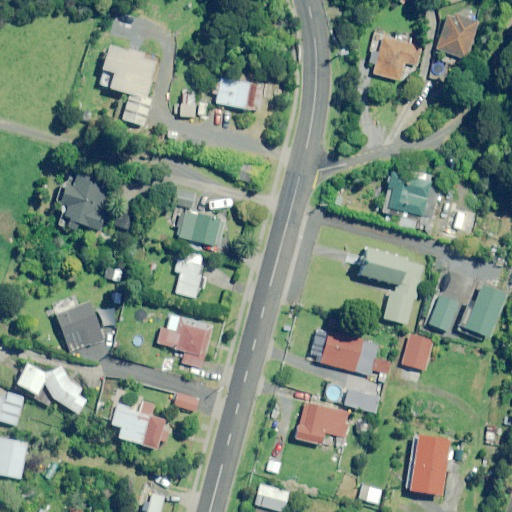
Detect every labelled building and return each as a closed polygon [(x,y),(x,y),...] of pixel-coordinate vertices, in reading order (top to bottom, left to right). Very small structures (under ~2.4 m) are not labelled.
[(455,18),(448,16),(436,49),(466,60),(478,23),(455,16),(455,18)] [(420,48),(382,38),(373,74),(400,81),(404,63),(416,66),(420,48)] [(142,55),(108,46),(98,86),(128,93),(121,119),(145,125),(151,99),(146,97),(155,62),(141,59),(142,55)] [(264,87),(214,77),(211,92),(217,94),(215,103),(259,112),(264,87)] [(196,95),(181,94),(180,116),(195,117),(196,95)] [(420,220),(419,228),(419,230),(434,233),(437,217),(434,216),(437,198),(443,199),(444,191),(428,189),(431,176),(390,169),(382,214),(406,218),(420,220)] [(109,184),(77,174),(73,187),(66,185),(60,204),(67,206),(63,220),(78,224),(100,231),(107,208),(102,206),(109,184)] [(196,191),(176,187),(173,202),(193,206),(196,191)] [(171,227),(180,229),(178,239),(220,247),(225,219),(183,211),(175,210),(171,227)] [(467,217),(452,213),(447,228),(462,233),(467,217)] [(490,217),(474,213),(470,234),(496,240),(498,230),(488,228),(490,217)] [(384,319),(409,326),(425,265),(367,250),(361,276),(393,284),(384,319)] [(203,256),(186,252),(183,262),(177,260),(174,271),(180,273),(175,293),(195,298),(203,268),(200,267),(203,256)] [(163,266),(150,262),(145,279),(159,282),(163,266)] [(120,280),(121,269),(111,269),(110,280),(120,280)] [(508,293),(484,283),(465,328),(464,333),(480,339),(482,335),(489,338),(508,293)] [(459,304),(441,297),(431,324),(448,331),(459,304)] [(104,341),(91,303),(58,314),(71,352),(104,341)] [(213,326),(170,314),(166,328),(161,327),(157,344),(183,351),(180,361),(201,367),(213,326)] [(378,345),(318,328),(310,359),(370,376),(372,370),(388,374),(392,360),(375,355),(378,345)] [(432,341),(408,335),(401,364),(425,370),(432,341)] [(72,382),(62,365),(47,374),(26,364),(16,385),(38,395),(43,383),(52,398),(78,414),(87,401),(78,395),(82,389),(72,382)] [(379,396),(355,391),(351,407),(375,413),(379,396)] [(23,398),(5,394),(4,400),(0,399),(0,421),(17,425),(23,398)] [(200,399),(180,395),(177,408),(197,412),(200,399)] [(154,404),(142,400),(138,412),(116,405),(110,424),(120,427),(117,437),(157,450),(160,441),(167,443),(170,433),(163,431),(166,421),(151,416),(154,404)] [(350,414),(306,403),(300,425),(296,424),(293,438),(322,446),(325,432),(344,437),(350,414)] [(511,446),(511,426),(504,425),(499,443),(511,446)] [(450,441),(415,434),(404,489),(439,496),(444,471),(448,472),(451,461),(447,460),(450,441)] [(26,443),(0,438),(0,475),(19,479),(26,443)] [(283,511),(288,493),(260,485),(254,504),(282,511),(283,511)] [(382,491),(370,487),(366,501),(378,505),(382,491)]
